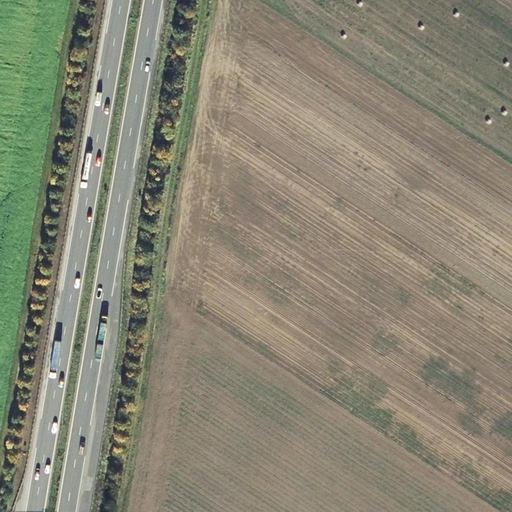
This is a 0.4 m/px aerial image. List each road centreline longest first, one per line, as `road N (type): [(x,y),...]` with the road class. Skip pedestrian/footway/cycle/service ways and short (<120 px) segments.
road 1 (trunk): [(66,511),(153,0)]
road 2 (trunk): [(121,0),(34,511)]
